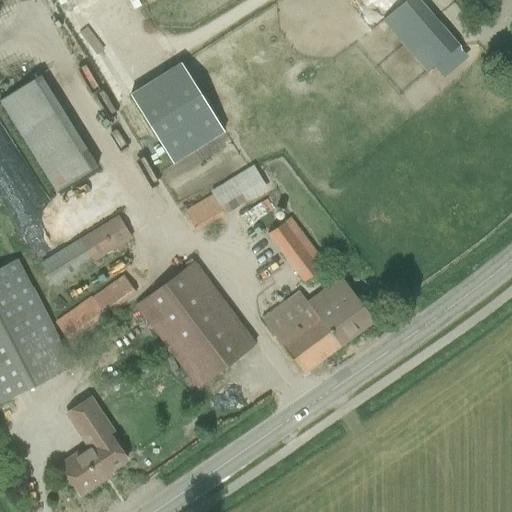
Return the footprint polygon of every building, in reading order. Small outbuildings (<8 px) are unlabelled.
[(404,0),(382,20),(426,71),(457,45),(417,0),(404,0)] [(174,159),(223,129),(181,62),(133,92),(174,159)] [(39,76),(0,100),(0,106),(55,193),(96,167),(39,76)] [(210,195),(182,212),(195,232),(266,189),(252,166),(209,193),(210,195)] [(117,216),(39,263),(52,285),(131,239),(117,216)] [(289,217),(265,235),(302,283),(325,265),(289,217)] [(0,403),(72,367),(16,259),(0,267),(0,403)] [(254,345),(195,259),(133,304),(196,388),(254,345)] [(325,288),(337,279),(331,270),(318,279),(325,288)] [(135,294),(122,275),(54,322),(68,341),(135,294)] [(297,291),(261,319),(301,374),(370,322),(339,278),(337,279),(325,288),(306,303),(297,291)] [(114,432),(90,396),(63,414),(85,447),(58,465),(79,496),(100,482),(98,479),(125,460),(109,436),(114,432)]
